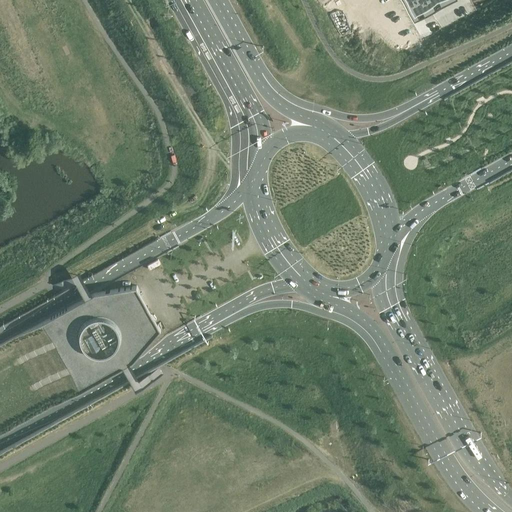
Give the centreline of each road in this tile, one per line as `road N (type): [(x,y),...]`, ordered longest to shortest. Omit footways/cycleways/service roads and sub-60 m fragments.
road 1 (motorway): [(511,31),(0,315)]
road 2 (motorway): [(0,390),(511,107)]
road 3 (motorway): [(0,410),(511,127)]
road 4 (motorway): [(511,81),(0,363)]
road 5 (motorway): [(0,463),(511,181)]
road 6 (motorway): [(224,210),(0,338)]
road 7 (trunk): [(166,0),(239,133),(235,189),(224,210)]
road 8 (motorway): [(0,439),(193,333)]
road 9 (motorway): [(193,333),(263,306),(293,305),(344,321),(389,360)]
road 10 (motorway): [(440,92),(354,119),(295,101),(252,70)]
road 11 (primary): [(511,500),(478,463),(404,332)]
road 12 (trunk): [(195,0),(262,124),(257,172)]
road 13 (primary): [(389,360),(449,467),(487,511)]
road 14 (primary): [(404,332),(402,258),(437,202)]
road 15 (trunk): [(257,172),(271,239),(309,286)]
road 16 (motorway): [(193,333),(254,295),(309,286)]
road 17 (trunk): [(390,246),(371,184),(333,137)]
